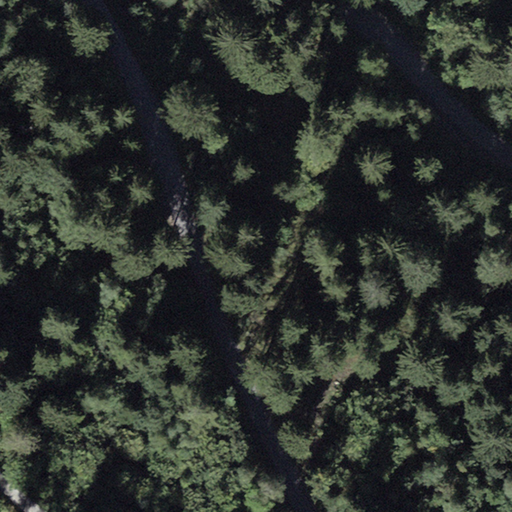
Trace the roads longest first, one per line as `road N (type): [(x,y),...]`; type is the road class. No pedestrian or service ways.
road 1 (unclassified): [(94,0),(187,208),(304,511)]
road 2 (unclassified): [(511,157),(463,119),(374,26),(333,0)]
